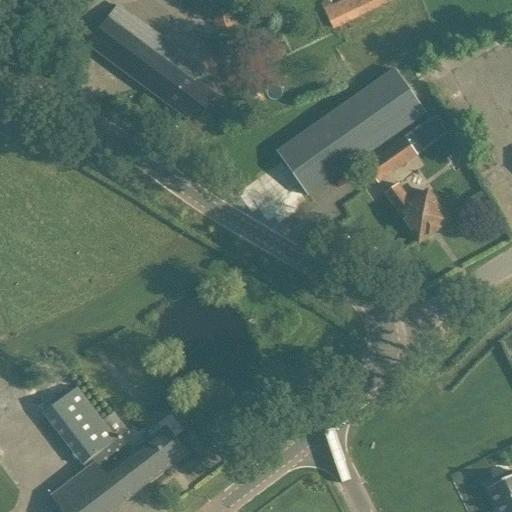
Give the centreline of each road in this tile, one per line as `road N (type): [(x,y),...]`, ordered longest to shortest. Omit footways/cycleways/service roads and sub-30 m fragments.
road 1 (unclassified): [(388,329),(369,296),(0,71)]
road 2 (tertiary): [(388,329),(511,261)]
road 3 (tertiary): [(221,511),(325,432)]
road 4 (tertiary): [(325,432),(382,374),(388,329)]
